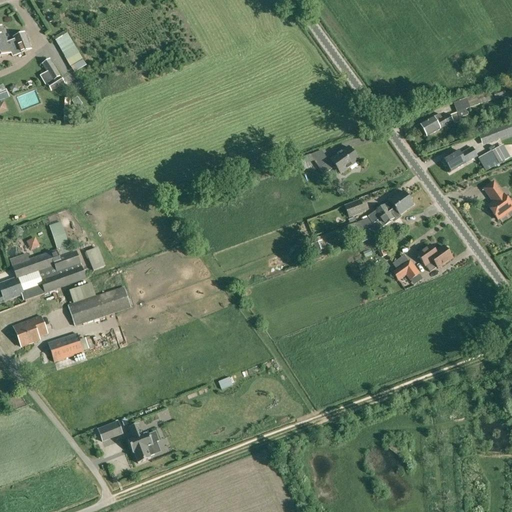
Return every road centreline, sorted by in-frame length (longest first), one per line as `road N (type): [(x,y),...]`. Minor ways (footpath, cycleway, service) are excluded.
road 1 (track): [(108,501),(511,350)]
road 2 (unclassified): [(511,299),(293,0)]
road 3 (unclassified): [(82,511),(108,501),(106,490),(0,355)]
